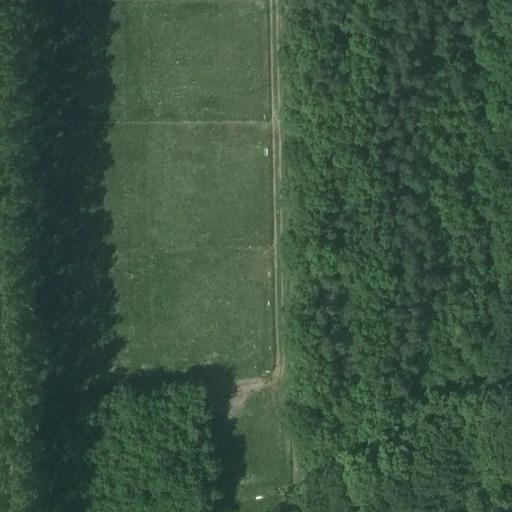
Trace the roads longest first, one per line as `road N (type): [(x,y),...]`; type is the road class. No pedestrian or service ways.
road 1 (track): [(297,505),(284,0)]
road 2 (track): [(511,450),(297,505)]
